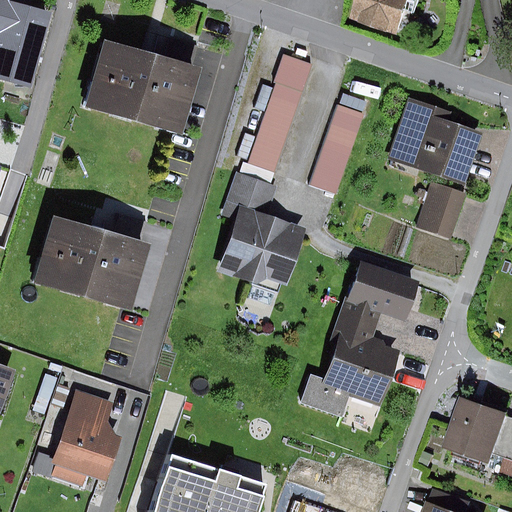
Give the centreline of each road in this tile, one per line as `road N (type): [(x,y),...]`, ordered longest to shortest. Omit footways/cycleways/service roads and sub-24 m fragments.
road 1 (unknown): [(334,41),(288,208),(314,238),(467,297)]
road 2 (unknown): [(247,11),(144,364)]
road 3 (residential): [(511,101),(214,0)]
road 4 (residential): [(511,178),(442,364)]
road 5 (residential): [(442,364),(392,511)]
